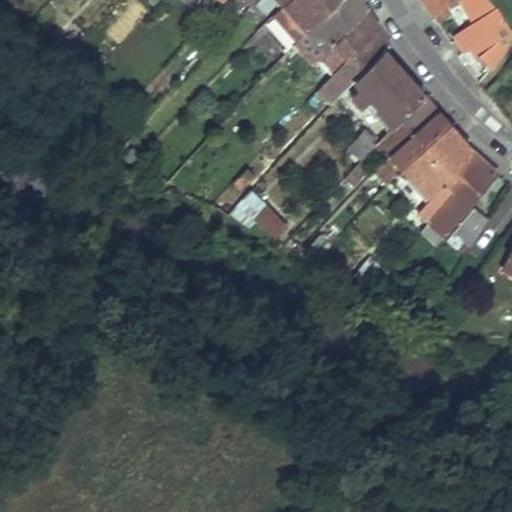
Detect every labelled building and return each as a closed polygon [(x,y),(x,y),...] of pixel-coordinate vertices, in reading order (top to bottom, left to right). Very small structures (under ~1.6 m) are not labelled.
[(192,0),(170,0),(201,28),(211,17),(192,0)] [(287,0),(281,7),(272,16),(296,46),(300,42),(307,34),(342,0),(287,0)] [(359,0),(342,0),(307,34),(325,52),(340,36),(366,10),(359,0)] [(424,0),(434,13),(454,0),(424,0)] [(467,0),(454,0),(434,13),(439,21),(468,1),(467,0)] [(474,48),(493,70),(511,46),(511,24),(494,0),(467,0),(468,1),(480,20),(455,37),(467,53),(474,48)] [(366,10),(340,36),(355,49),(377,27),(366,10)] [(328,76),(317,89),(332,102),(336,97),(343,90),(380,49),(386,42),(377,27),(355,49),(328,76)] [(355,49),(340,36),(325,52),(315,63),(328,76),(355,49)] [(411,79),(380,49),(343,90),(376,121),(383,113),(378,108),(411,79)] [(376,121),(365,132),(378,144),(426,96),(411,79),(378,108),(383,113),(376,121)] [(360,162),(343,180),(351,187),(368,169),(366,167),(380,153),(386,160),(390,156),(438,110),(426,96),(378,144),(360,162)] [(372,175),(385,188),(397,176),(449,124),(438,110),(390,156),(386,160),(372,175)] [(472,148),(449,124),(397,176),(405,183),(412,174),(433,197),(440,205),(453,191),(443,182),(472,148)] [(365,132),(348,149),(360,162),(378,144),(365,132)] [(109,144),(101,136),(93,145),(101,153),(109,144)] [(440,205),(416,234),(433,247),(441,238),(497,174),(472,148),(443,182),(453,191),(440,205)] [(108,162),(115,155),(109,149),(103,156),(108,162)] [(133,177),(154,187),(159,182),(161,179),(138,168),(133,177)] [(253,177),(245,170),(239,176),(243,180),(239,185),(243,189),(253,177)] [(165,187),(170,181),(164,176),(161,179),(159,182),(165,187)] [(202,184),(195,178),(185,189),(191,195),(202,184)] [(249,195),(230,217),(244,231),(253,222),(265,209),(249,195)] [(416,234),(440,205),(433,197),(408,227),(416,234)] [(474,207),(457,229),(469,240),(483,215),(474,207)] [(265,209),(253,222),(267,235),(270,232),(279,223),(265,209)] [(279,223),(270,232),(275,238),(284,229),(279,223)] [(469,240),(457,229),(451,236),(465,247),(469,240)] [(325,243),(318,236),(304,251),(311,258),(325,243)] [(333,238),(319,257),(331,265),(344,247),(333,238)] [(368,258),(351,278),(360,286),(377,266),(368,258)] [(377,266),(360,286),(367,292),(384,272),(377,266)] [(384,272),(367,292),(377,300),(392,282),(394,280),(384,272)] [(392,282),(377,300),(383,305),(398,287),(392,282)]
